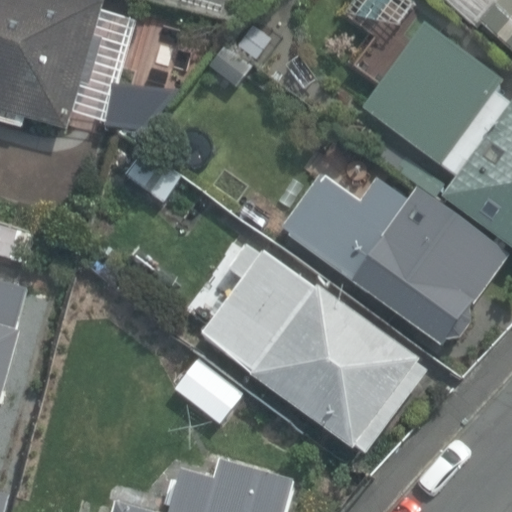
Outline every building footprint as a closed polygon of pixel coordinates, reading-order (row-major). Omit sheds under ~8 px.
[(110,0),(0,0),(0,110),(65,125),(110,0)] [(511,0),(498,0),(487,11),(511,31),(511,0)] [(511,104),(459,71),(439,97),(419,89),(390,126),(463,178),(450,199),(511,240),(511,104)] [(362,205),(326,184),(282,239),(433,352),(511,268),(511,254),(422,190),(412,201),(381,182),(362,205)] [(0,210),(0,254),(26,261),(36,220),(0,210)] [(409,359),(236,245),(179,317),(343,452),(409,359)] [(0,511),(5,491),(0,489),(0,391),(15,330),(22,282),(0,277),(0,511)] [(99,320),(88,384),(149,394),(159,331),(99,320)] [(272,511),(281,474),(208,451),(200,473),(165,466),(155,509),(102,503),(99,511),(272,511)]
